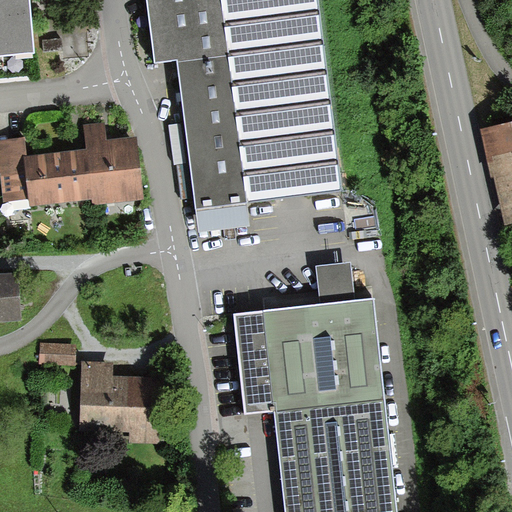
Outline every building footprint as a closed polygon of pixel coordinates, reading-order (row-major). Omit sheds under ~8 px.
[(0,0),(0,56),(35,53),(30,0),(0,0)] [(330,97),(318,0),(162,0),(148,2),(155,63),(178,61),(184,115),(330,97)] [(340,189),(330,97),(184,115),(199,232),(250,224),(247,201),(340,189)] [(511,118),(480,125),(487,159),(492,158),(505,221),(511,219),(511,118)] [(75,150),(81,200),(92,198),(93,204),(142,200),(137,138),(107,140),(105,123),(85,125),(87,149),(75,150)] [(81,200),(75,150),(28,155),(26,137),(0,139),(0,177),(3,201),(29,199),(30,206),(81,200)] [(398,511),(375,298),(356,300),(352,263),(316,267),(319,304),(237,314),(246,413),(276,410),(286,511),(398,511)] [(0,322),(22,321),(18,272),(0,273),(0,322)] [(75,346),(41,344),(40,362),(74,364),(75,346)] [(113,361),(82,361),(80,429),(131,431),(131,444),(157,444),(158,378),(113,377),(113,361)]
